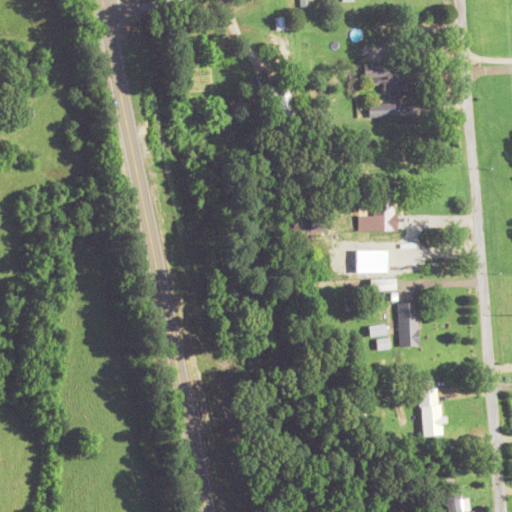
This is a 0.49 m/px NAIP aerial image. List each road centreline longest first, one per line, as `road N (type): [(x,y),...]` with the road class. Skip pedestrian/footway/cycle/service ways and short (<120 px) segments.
road 1 (residential): [(500,511),(457,0),(104,12)]
road 2 (primary): [(204,511),(101,0)]
